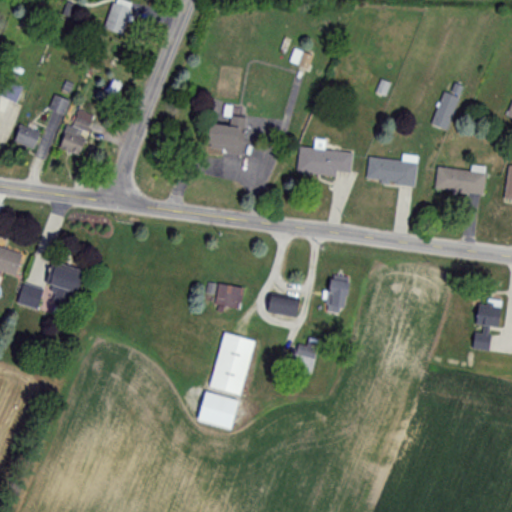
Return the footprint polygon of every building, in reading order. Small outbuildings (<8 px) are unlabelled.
[(124,35),(130,2),(118,0),(110,0),(105,32),(124,35)] [(307,69),(311,56),(293,50),(289,63),(307,69)] [(22,87),(5,81),(0,95),(0,96),(17,103),(22,87)] [(443,92),(431,126),(446,131),(462,88),(453,85),(450,94),(443,92)] [(63,117),(68,101),(54,96),(49,112),(63,117)] [(78,157),(93,116),(73,108),(58,150),(78,157)] [(208,124),(204,150),(240,155),(245,119),(224,116),(223,126),(208,124)] [(13,144),(32,152),(40,133),(20,125),(13,144)] [(297,176),(351,177),(351,151),(297,150),(297,176)] [(414,186),(416,158),(402,157),(402,161),(368,159),(366,183),(414,186)] [(437,168),(435,192),(483,196),(485,167),(470,166),(470,171),(437,168)] [(511,167),(508,167),(503,200),(511,201),(511,167)] [(21,255),(0,248),(0,271),(14,276),(21,255)] [(80,269),(52,261),(45,285),(55,288),(52,300),(70,305),(80,269)] [(345,279),(327,279),(327,311),(345,311),(345,279)] [(209,287),(211,310),(242,306),(240,283),(209,287)] [(30,297),(23,295),(20,304),(36,309),(42,291),(33,288),(30,297)] [(291,319),(299,301),(273,290),(266,308),(291,319)] [(489,350),(491,327),(498,328),(501,303),(476,300),(473,328),(474,328),(472,348),(489,350)] [(209,387),(239,395),(253,340),(223,333),(209,387)] [(198,422),(229,426),(230,413),(214,412),(216,395),(202,394),(198,422)]
